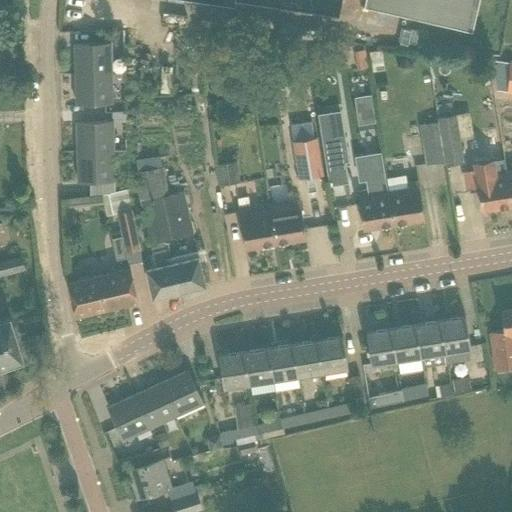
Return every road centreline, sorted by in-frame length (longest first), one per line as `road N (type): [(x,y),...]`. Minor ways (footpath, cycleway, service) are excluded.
road 1 (unclassified): [(78,378),(192,318),(247,301),(511,256)]
road 2 (residential): [(78,378),(48,229),(50,0)]
road 3 (residential): [(98,511),(56,390)]
